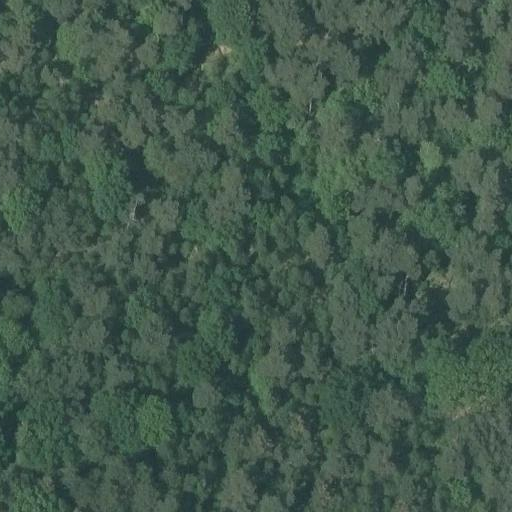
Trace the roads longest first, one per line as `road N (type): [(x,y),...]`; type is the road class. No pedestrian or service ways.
road 1 (track): [(511,364),(0,427)]
road 2 (track): [(511,486),(453,370)]
